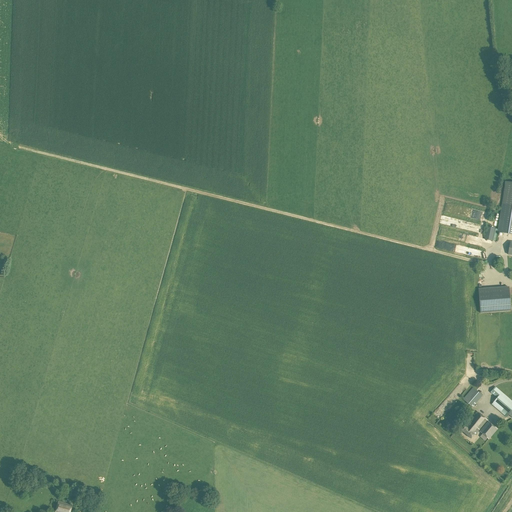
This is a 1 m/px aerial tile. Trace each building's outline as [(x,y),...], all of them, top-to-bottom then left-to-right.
[(511,182),(505,181),(497,232),(511,234),(511,182)] [(492,241),(495,228),(487,227),(484,239),(483,239),(479,255),(485,256),(489,240),(492,241)] [(479,289),(480,313),(511,311),(509,287),(479,289)] [(511,417),(511,405),(499,395),(502,392),(495,387),(490,393),(497,398),(491,405),(506,417),(509,415),(511,417)] [(479,393),(473,388),(470,392),(479,400),(482,396),(480,394),(481,392),(480,391),(479,393)] [(472,408),(476,403),(467,395),(461,402),(469,410),(472,407),(472,408)] [(471,439),(486,420),(477,412),(468,423),(467,422),(464,426),(461,430),(471,439)] [(482,448),(497,429),(488,421),(479,432),(482,434),(475,442),(482,448)] [(70,511),(72,505),(59,501),(55,511),(70,511)]
